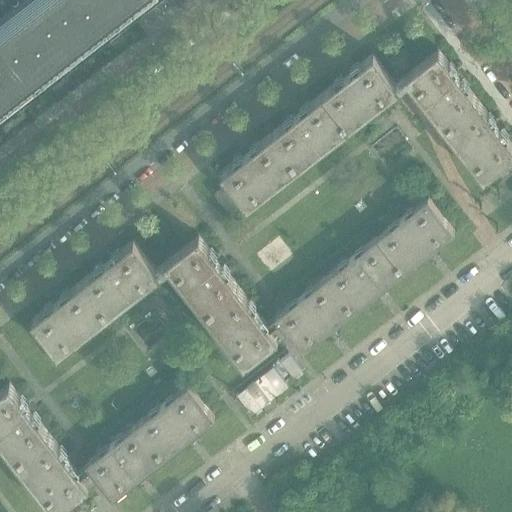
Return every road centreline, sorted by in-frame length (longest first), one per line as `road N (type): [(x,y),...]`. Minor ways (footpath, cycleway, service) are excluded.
road 1 (residential): [(0,278),(358,0)]
road 2 (residential): [(233,473),(511,258)]
road 3 (residential): [(266,0),(0,207)]
